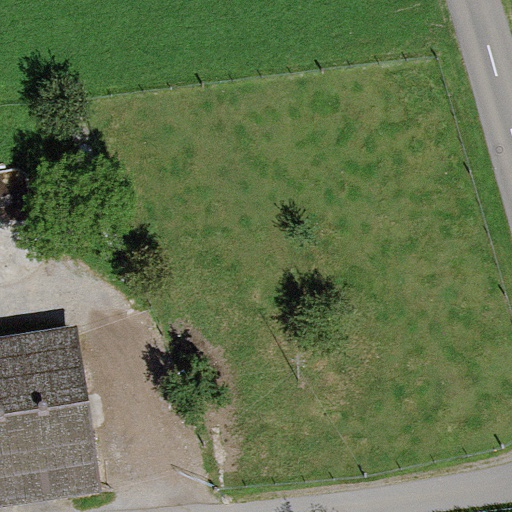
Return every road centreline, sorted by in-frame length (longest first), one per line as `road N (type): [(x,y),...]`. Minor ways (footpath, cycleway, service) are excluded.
road 1 (track): [(511,483),(303,511)]
road 2 (tertiary): [(511,144),(464,0)]
